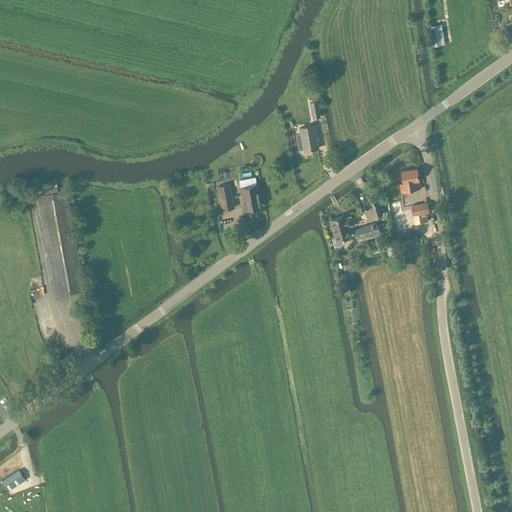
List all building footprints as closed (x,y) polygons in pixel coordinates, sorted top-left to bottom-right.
[(430,24),(433,45),(443,44),(441,23),(430,24)] [(309,102),(312,119),(320,117),(317,101),(309,102)] [(298,150),(303,150),(303,151),(318,148),(314,125),(299,128),(300,134),(296,135),(298,150)] [(419,180),(417,168),(401,171),(402,183),(400,183),(401,191),(420,188),(419,180)] [(256,184),(240,187),(244,209),(261,206),(256,184)] [(58,192),(57,186),(43,189),(43,195),(36,196),(55,297),(85,291),(67,190),(58,192)] [(219,210),(234,207),(230,187),(215,190),(219,210)] [(373,218),(382,215),(376,195),(366,198),(373,218)] [(399,202),(389,204),(396,233),(406,230),(402,216),(405,215),(404,210),(401,211),(399,202)] [(427,202),(426,203),(411,206),(413,216),(429,214),(427,202)] [(343,215),(330,219),(335,237),(332,238),(335,246),(345,243),(344,238),(350,236),(347,226),(353,224),(350,216),(344,218),(343,215)] [(376,222),(354,229),(357,241),(380,234),(379,232),(386,230),(384,222),(377,224),(376,222)] [(19,470),(2,481),(7,490),(25,478),(19,470)]
